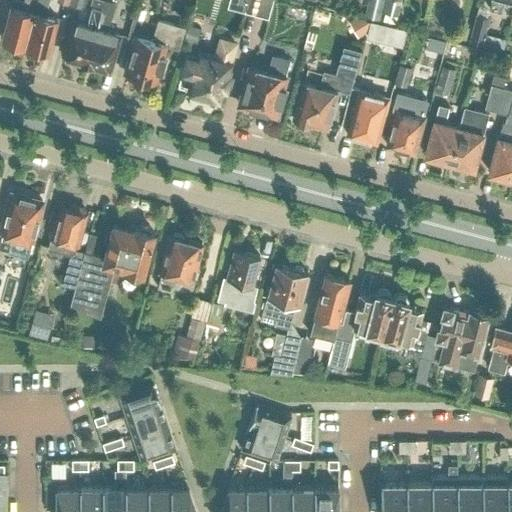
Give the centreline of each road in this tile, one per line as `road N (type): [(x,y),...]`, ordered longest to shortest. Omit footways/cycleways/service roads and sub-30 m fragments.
road 1 (residential): [(0,143),(491,271),(511,252)]
road 2 (tertiary): [(511,245),(0,107)]
road 3 (residential): [(511,213),(0,77)]
